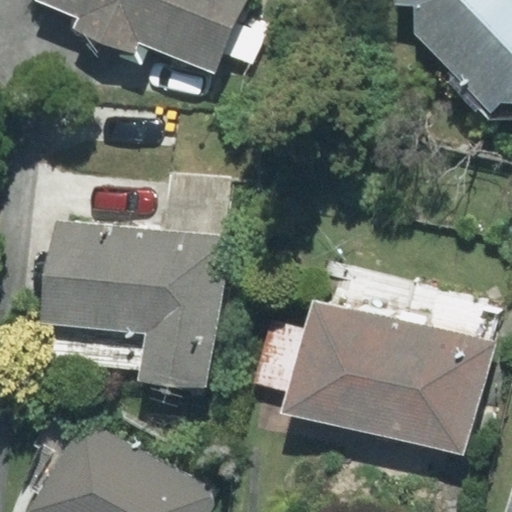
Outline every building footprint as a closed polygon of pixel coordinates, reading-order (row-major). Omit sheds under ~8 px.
[(281,0),(76,0),(243,72),(281,0)] [(511,0),(446,0),(446,18),(511,84),(511,0)] [(248,234),(88,221),(80,314),(175,322),(183,372),(237,376),(248,234)] [(511,391),(511,340),(344,302),(317,399),(493,446),(511,391)] [(233,511),(254,469),(95,393),(46,495),(81,511),(233,511)]
